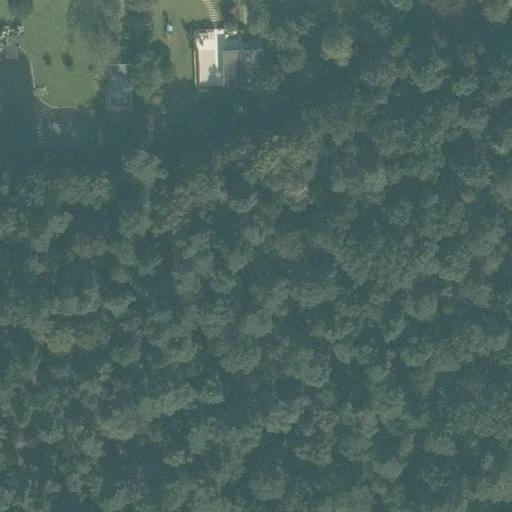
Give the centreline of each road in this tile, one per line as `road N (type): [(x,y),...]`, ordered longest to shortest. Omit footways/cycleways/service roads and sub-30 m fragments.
road 1 (track): [(511,441),(294,130),(255,121)]
road 2 (track): [(331,511),(481,404)]
road 3 (track): [(75,387),(154,511)]
